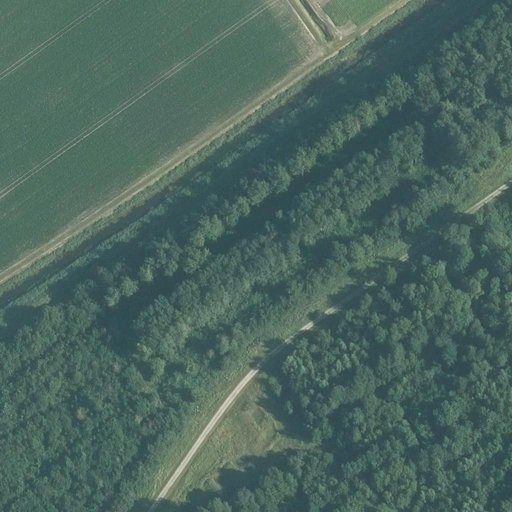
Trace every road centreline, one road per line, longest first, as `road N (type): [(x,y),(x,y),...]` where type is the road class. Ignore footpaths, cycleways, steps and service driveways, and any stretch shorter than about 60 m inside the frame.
road 1 (track): [(0,331),(483,0)]
road 2 (track): [(511,182),(272,353),(149,511)]
